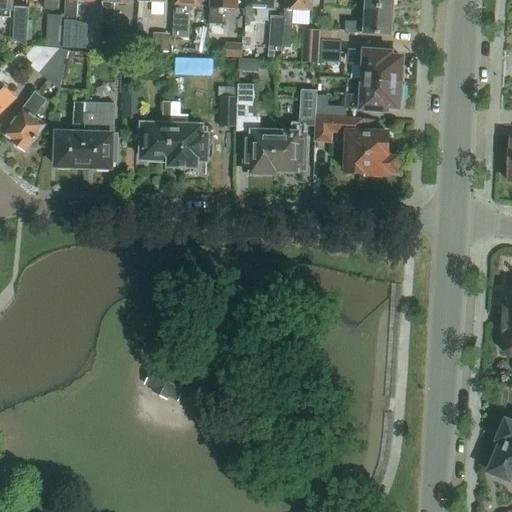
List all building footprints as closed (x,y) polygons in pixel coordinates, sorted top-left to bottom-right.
[(0,0),(0,15),(10,16),(10,0),(0,0)] [(45,0),(45,9),(56,10),(56,0),(45,0)] [(68,0),(66,20),(76,20),(78,0),(94,1),(93,0),(68,0)] [(103,0),(102,22),(113,22),(115,2),(129,3),(129,0),(103,0)] [(174,0),(173,15),(187,16),(187,6),(201,7),(201,0),(174,0)] [(238,8),(238,0),(210,0),(209,22),(223,23),(224,11),(221,11),(221,7),(238,8)] [(277,1),(276,0),(247,0),(245,36),(254,36),(255,7),(273,8),(274,4),(277,1)] [(285,0),(285,14),(274,14),(271,57),(282,58),(283,44),(291,45),(294,9),(311,11),(312,5),(314,2),(314,0),(285,0)] [(361,0),(362,7),(393,8),(393,0),(361,0)] [(392,34),(393,8),(362,7),(361,22),(346,22),(345,31),(361,32),(392,34)] [(28,11),(14,10),(14,42),(27,49),(28,11)] [(63,49),(65,20),(65,16),(49,15),(47,48),(62,49),(63,49)] [(87,50),(88,26),(78,25),(78,22),(65,21),(64,49),(87,50)] [(196,49),(208,49),(209,27),(197,26),(196,49)] [(322,29),(322,31),(321,40),(339,41),(340,30),(322,29)] [(321,53),(321,40),(322,31),(304,30),(302,63),(320,64),(321,53)] [(119,37),(118,51),(133,52),(134,38),(119,37)] [(154,38),(153,53),(169,54),(170,39),(154,38)] [(321,40),(321,53),(342,54),(343,42),(339,41),(321,40)] [(243,44),(226,43),(225,57),(243,58),(243,44)] [(47,48),(33,65),(32,65),(42,73),(62,49),(47,48)] [(63,49),(62,49),(42,73),(61,89),(69,52),(63,49)] [(364,64),(363,81),(401,83),(401,80),(405,80),(406,66),(402,66),(402,58),(397,57),(397,53),(349,50),(349,63),(364,64)] [(6,109),(17,99),(2,83),(7,78),(2,73),(0,74),(0,114),(2,113),(0,111),(4,107),(6,109)] [(401,85),(401,83),(363,81),(363,96),(347,95),(346,108),(394,111),(394,107),(399,107),(400,99),(403,99),(404,85),(401,85)] [(276,170),(277,134),(260,134),(260,119),(255,119),(256,86),(239,85),(237,131),(247,132),(246,165),(251,165),(251,173),(276,174),(276,170)] [(238,89),(222,89),(221,129),(237,129),(238,89)] [(141,121),(142,91),(124,90),(123,120),(141,121)] [(293,134),(277,134),(276,170),(302,171),(302,155),(305,155),(306,126),(316,127),(317,118),(317,107),(318,92),(303,91),(302,124),(293,123),(293,134)] [(37,136),(45,126),(34,118),(46,102),(36,94),(9,131),(17,137),(13,142),(14,143),(14,148),(18,150),(24,150),(26,152),(34,140),(35,141),(39,137),(37,136)] [(86,114),(87,103),(87,102),(75,101),(74,134),(57,133),(56,167),(74,167),(74,166),(75,164),(79,164),(79,166),(80,166),(80,167),(84,168),(86,114)] [(119,133),(115,133),(116,104),(87,103),(86,114),(84,168),(115,169),(115,164),(119,164),(119,133)] [(172,166),(173,103),(164,103),(164,126),(144,125),(143,159),(146,159),(149,162),(159,162),(162,160),(170,160),(170,166),(172,166)] [(181,103),(173,103),(172,166),(173,166),(173,163),(181,164),(181,166),(196,166),(197,160),(207,161),(209,160),(210,160),(212,159),(213,158),(213,156),(213,154),(214,141),(213,139),(212,138),(211,136),(209,136),(208,135),(208,127),(188,127),(188,116),(181,116),(181,103)] [(338,119),(339,108),(317,107),(317,118),(338,119)] [(56,113),(53,125),(61,126),(61,114),(56,113)] [(369,120),(338,119),(317,118),(316,127),(316,142),(333,143),(333,132),(350,133),(348,173),(363,174),(366,177),(370,177),(373,174),(376,177),(383,177),(385,175),(388,175),(388,173),(399,173),(399,156),(388,156),(389,134),(368,133),(369,120)] [(511,291),(510,291),(509,299),(506,299),(503,302),(503,311),(505,313),(504,318),(507,318),(507,319),(511,319),(511,291)] [(511,319),(507,319),(507,322),(504,322),(503,347),(508,347),(508,351),(511,355),(511,354),(511,319)] [(178,402),(190,379),(157,362),(145,384),(155,390),(154,392),(168,400),(169,397),(178,402)] [(511,418),(510,423),(507,422),(507,424),(503,425),(499,433),(501,436),(500,439),(501,440),(501,441),(507,444),(504,450),(498,448),(497,449),(500,450),(492,470),(495,471),(497,476),(505,480),(510,477),(511,478),(511,475),(511,418)]
